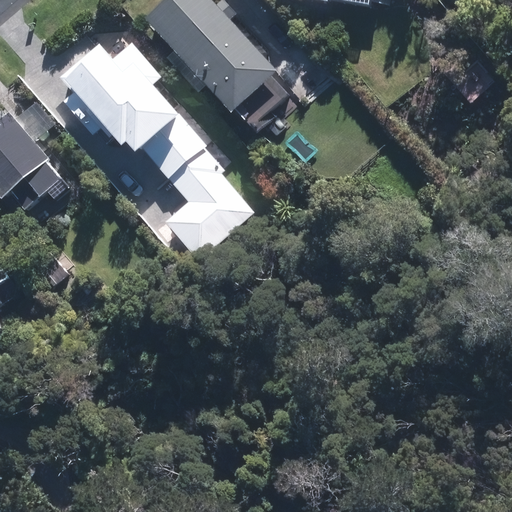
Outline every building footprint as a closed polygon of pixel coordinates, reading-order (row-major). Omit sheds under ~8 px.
[(241,111),(286,69),(219,0),(171,0),(153,18),(241,111)] [(130,92),(113,108),(172,173),(186,161),(181,155),(193,145),(180,130),(202,111),(156,60),(126,87),(130,92)] [(56,158),(16,111),(0,124),(0,185),(10,198),(15,194),(30,211),(53,191),(59,198),(72,187),(66,180),(70,176),(55,159),(56,158)] [(182,178),(152,204),(175,229),(204,202),(182,178)] [(0,331),(11,323),(0,307),(25,290),(16,277),(19,275),(13,267),(15,266),(2,247),(0,248),(0,331)] [(73,273),(55,251),(40,263),(60,285),(73,273)]
